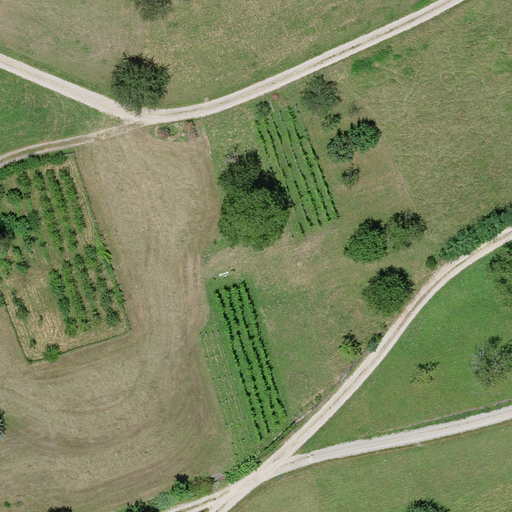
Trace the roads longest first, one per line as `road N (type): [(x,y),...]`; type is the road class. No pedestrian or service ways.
road 1 (track): [(449,0),(190,115),(143,117),(0,65)]
road 2 (track): [(218,511),(322,417),(454,264),(511,230)]
road 3 (track): [(184,511),(297,460),(511,412)]
road 4 (track): [(0,160),(143,117)]
